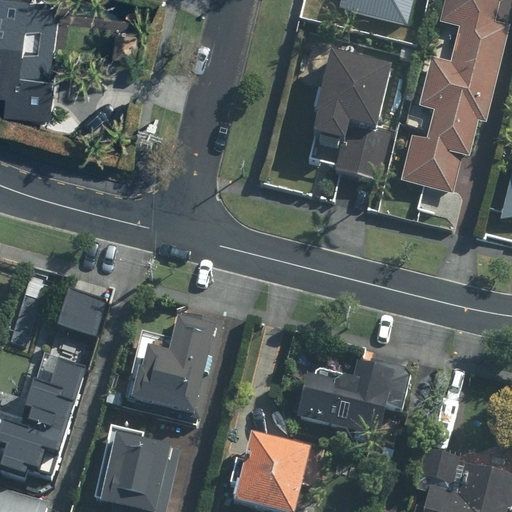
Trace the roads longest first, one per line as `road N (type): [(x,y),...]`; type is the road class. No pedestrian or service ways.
road 1 (residential): [(181,235),(511,317)]
road 2 (residential): [(181,235),(238,0)]
road 3 (residential): [(0,186),(181,235)]
